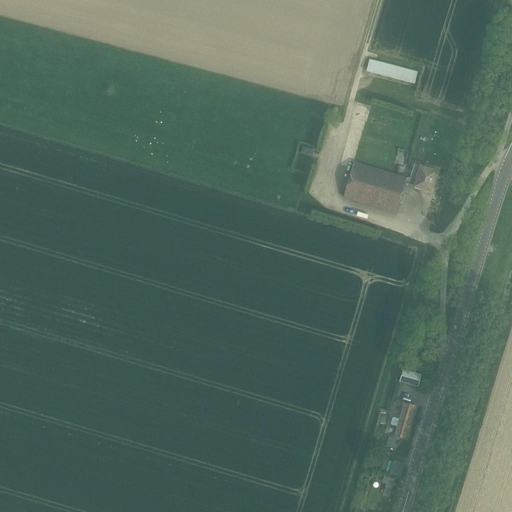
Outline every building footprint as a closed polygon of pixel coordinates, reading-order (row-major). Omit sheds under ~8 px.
[(418,72),(370,59),(367,71),(415,84),(418,72)] [(303,147),(301,153),(312,156),(313,153),(314,150),(303,147)] [(431,190),(431,188),(432,189),(434,183),(433,183),(436,171),(434,171),(435,169),(429,167),(429,169),(415,165),(411,179),(396,174),(354,162),(344,196),(398,212),(407,183),(431,190)] [(403,368),(400,380),(418,386),(422,373),(403,368)] [(392,417),(390,423),(391,424),(397,426),(394,435),(393,438),(392,443),(395,444),(397,444),(403,438),(405,438),(410,421),(415,406),(404,403),(399,418),(399,419),(393,417),(392,417)] [(389,436),(386,446),(393,448),(394,448),(395,444),(392,443),(393,438),(389,436)] [(388,458),(382,456),(378,469),(385,471),(388,458)] [(394,460),(390,474),(401,477),(405,463),(394,460)] [(388,478),(386,484),(393,486),(394,479),(388,478)]
